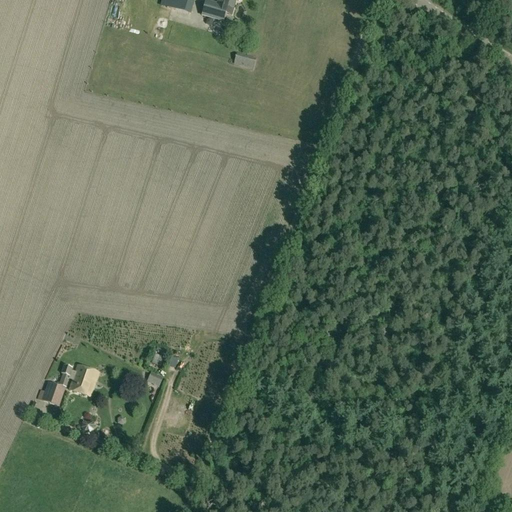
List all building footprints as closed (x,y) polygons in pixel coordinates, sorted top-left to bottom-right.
[(169,0),(167,8),(177,11),(179,0),(169,0)] [(194,0),(179,0),(177,11),(190,15),(194,0)] [(232,17),(236,2),(239,3),(242,2),(242,0),(218,0),(217,4),(207,1),(202,17),(223,23),(226,15),(232,17)] [(161,369),(164,359),(155,355),(151,365),(161,369)] [(99,373),(78,366),(76,373),(72,371),(72,369),(64,367),(62,374),(64,375),(60,386),(66,388),(69,380),(73,381),(70,391),(91,398),(99,373)] [(66,391),(56,387),(49,404),(60,408),(66,391)] [(85,422),(83,424),(82,429),(85,433),(90,434),(94,431),(95,426),(93,423),(85,422)]
